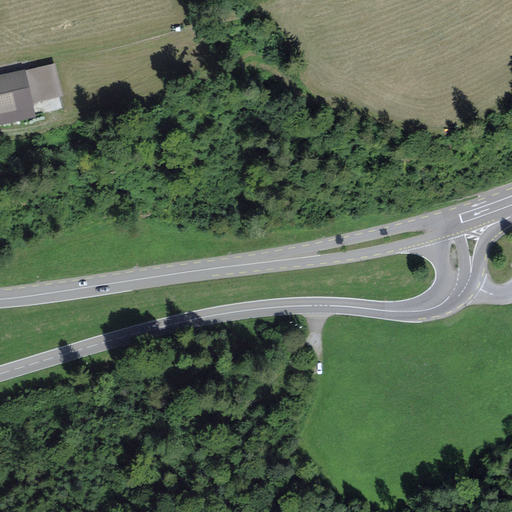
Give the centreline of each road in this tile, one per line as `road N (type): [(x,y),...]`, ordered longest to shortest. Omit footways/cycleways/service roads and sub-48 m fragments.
road 1 (tertiary): [(458,274),(446,299),(428,309),(317,305),(216,314),(0,373)]
road 2 (primary): [(262,261),(0,299)]
road 3 (primary): [(262,261),(340,258),(451,231)]
road 4 (primary): [(447,214),(262,261)]
